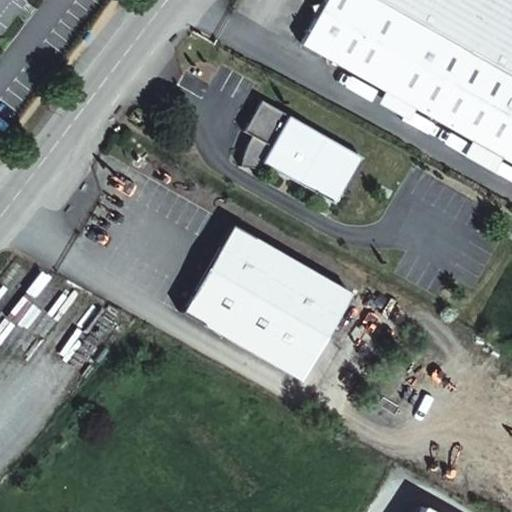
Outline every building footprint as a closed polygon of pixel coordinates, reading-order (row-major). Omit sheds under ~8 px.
[(381,0),(326,0),(325,2),(329,15),(316,19),(303,44),(385,89),(415,105),(433,116),(470,50),(381,0)] [(511,0),(381,0),(470,50),(511,73),(511,0)] [(329,15),(325,2),(313,7),(316,19),(329,15)] [(511,73),(470,50),(433,116),(473,138),(504,155),(511,159),(511,73)] [(407,118),(415,105),(385,89),(377,102),(407,118)] [(268,166),(258,161),(284,113),(258,99),(240,129),(250,135),(246,139),(244,142),(240,151),(238,158),(237,165),(267,168),(268,166)] [(359,154),(284,113),(258,161),(268,166),(332,201),(359,154)] [(504,155),(473,138),(464,153),(495,171),(504,155)] [(358,300),(238,233),(188,322),(309,389),(358,300)]
